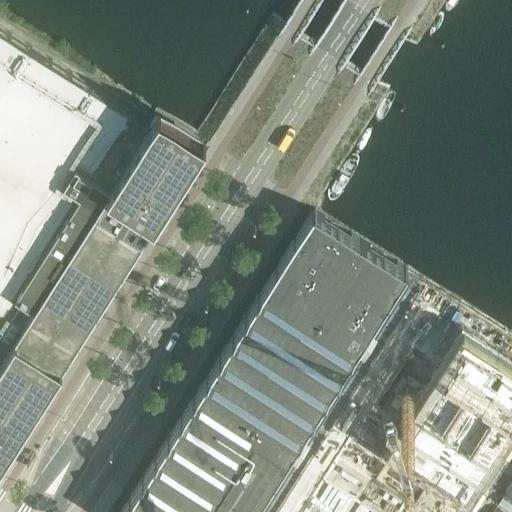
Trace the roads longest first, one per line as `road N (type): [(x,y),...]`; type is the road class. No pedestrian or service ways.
road 1 (tertiary): [(101,415),(365,0)]
road 2 (tertiary): [(101,415),(23,511)]
